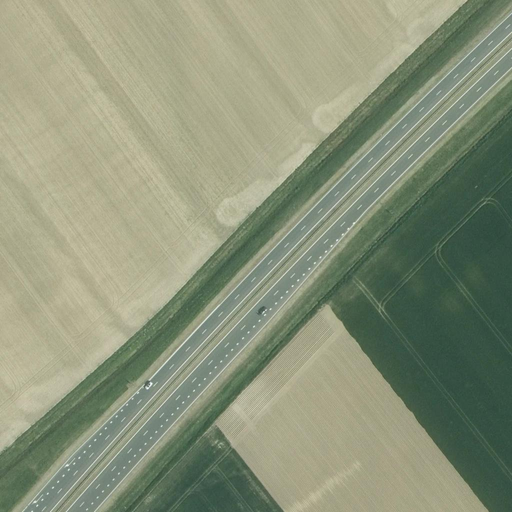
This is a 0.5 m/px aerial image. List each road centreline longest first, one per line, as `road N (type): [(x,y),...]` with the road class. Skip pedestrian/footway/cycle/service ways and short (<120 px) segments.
road 1 (trunk): [(511,23),(214,321),(41,511)]
road 2 (trunk): [(76,511),(263,306),(511,59)]
